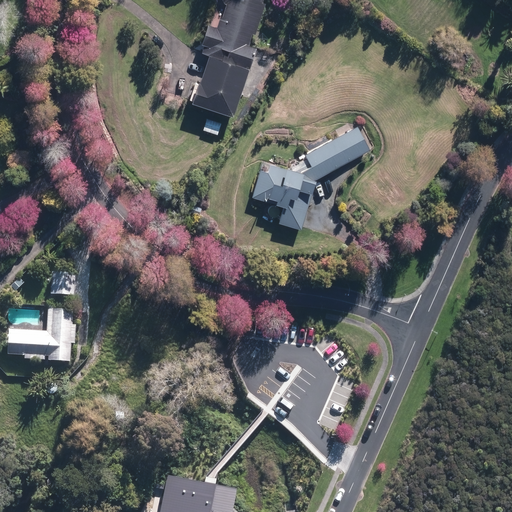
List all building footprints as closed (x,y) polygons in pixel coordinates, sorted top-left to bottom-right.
[(224,0),(224,1),(228,2),(220,25),(213,23),(203,49),(213,53),(203,81),(197,98),(236,112),(259,45),(251,42),(266,0),(224,0)] [(286,205),(281,220),(304,227),(311,202),(314,191),(316,191),(320,177),(371,148),(359,125),(306,152),(312,160),(307,163),(299,167),(290,164),(289,168),(272,162),(270,170),(262,168),(254,195),(269,200),(286,205)] [(79,324),(74,324),(75,309),(64,309),(64,304),(51,303),(50,330),(10,328),(9,353),(28,354),(28,358),(48,359),(48,356),(51,356),(51,359),(72,360),(73,342),(78,342),(79,324)] [(107,385),(107,360),(97,360),(97,366),(76,365),(75,383),(87,383),(86,393),(94,394),(94,385),(107,385)] [(162,511),(232,511),(237,485),(210,480),(168,474),(162,511)]
